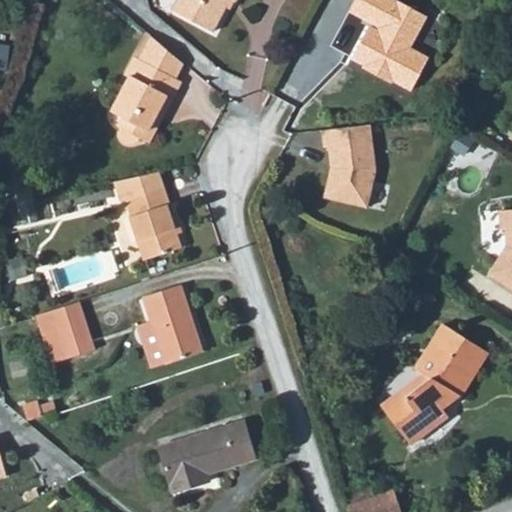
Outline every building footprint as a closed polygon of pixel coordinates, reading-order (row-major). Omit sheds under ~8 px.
[(238,0),(178,0),(169,17),(210,40),(229,7),(234,9),(238,0)] [(418,42),(433,11),(412,0),(357,0),(356,5),(388,21),(384,31),(375,27),(361,53),(375,61),(371,67),(398,81),(400,75),(421,85),(438,51),(418,42)] [(182,64),(147,34),(134,61),(173,80),(182,64)] [(178,83),(173,80),(134,61),(128,58),(118,75),(124,78),(105,114),(118,121),(113,127),(116,128),(115,137),(117,143),(122,144),(128,143),(133,137),(140,140),(154,114),(161,117),(178,83)] [(147,145),(161,117),(154,114),(140,140),(147,145)] [(367,133),(316,133),(317,154),(323,154),(323,171),(315,207),(357,219),(369,181),(367,133)] [(180,250),(162,174),(113,183),(117,200),(123,198),(144,262),(180,250)] [(511,213),(502,214),(503,231),(510,235),(510,251),(494,277),(511,288),(511,213)] [(181,286),(144,298),(150,321),(121,331),(120,338),(125,341),(136,339),(147,372),(201,353),(190,321),(193,319),(181,286)] [(64,362),(93,353),(78,304),(34,318),(42,342),(57,337),(64,362)] [(463,399),(490,357),(439,326),(413,368),(422,374),(430,378),(405,399),(399,392),(381,406),(411,447),(447,418),(441,409),(456,397),(463,399)] [(42,342),(50,366),(64,362),(57,337),(42,342)] [(422,374),(399,392),(405,399),(430,378),(422,374)] [(37,401),(23,405),(28,421),(42,416),(37,401)] [(256,459),(244,421),(158,451),(172,496),(211,483),(209,476),(256,459)] [(0,477),(8,475),(0,448),(0,477)] [(371,489),(343,498),(346,506),(373,497),(371,489)] [(346,506),(347,511),(399,511),(393,491),(373,497),(346,506)]
